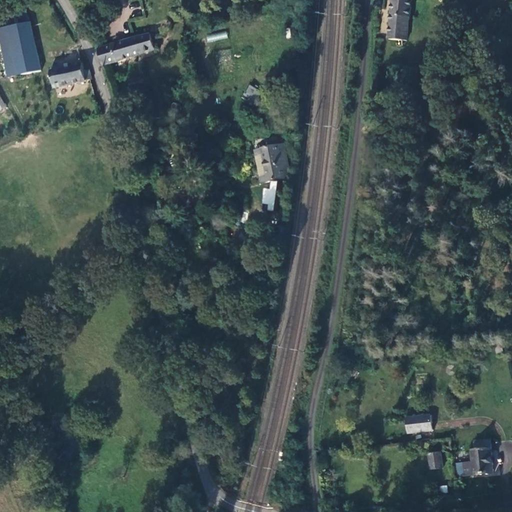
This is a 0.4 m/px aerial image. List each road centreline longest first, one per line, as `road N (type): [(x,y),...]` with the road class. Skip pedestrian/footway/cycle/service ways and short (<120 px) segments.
road 1 (unclassified): [(255,511),(217,495),(205,474),(99,62),(63,0)]
road 2 (unclassified): [(367,0),(347,217),(311,415),(317,511)]
